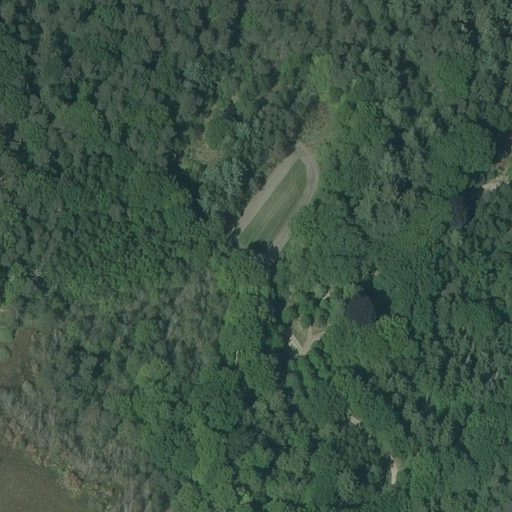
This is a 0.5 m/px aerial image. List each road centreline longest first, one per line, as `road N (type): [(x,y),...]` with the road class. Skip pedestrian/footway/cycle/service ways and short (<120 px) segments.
road 1 (unknown): [(0,45),(59,64),(136,153),(175,179),(306,341)]
road 2 (track): [(307,367),(295,337),(156,201),(0,78)]
road 3 (track): [(393,471),(375,439),(307,367),(356,326),(453,207),(468,194),(511,188)]
road 4 (unknown): [(511,131),(485,135),(384,200),(365,229),(360,271),(306,341)]
road 5 (unknown): [(306,341),(409,455),(415,489),(408,511)]
